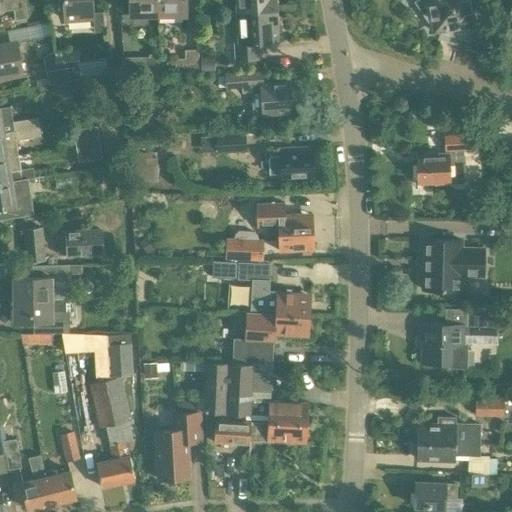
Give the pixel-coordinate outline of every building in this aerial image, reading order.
[(13,0),(16,19),(29,17),(26,0),(13,0)] [(65,0),(67,20),(95,17),(93,0),(65,0)] [(131,0),(132,12),(161,11),(160,0),(131,0)] [(160,0),(161,11),(188,10),(188,0),(160,0)] [(238,0),(239,10),(278,8),(277,0),(238,0)] [(469,38),(472,25),(474,24),(470,0),(419,0),(418,1),(434,25),(435,31),(441,30),(469,38)] [(236,58),(260,57),(260,41),(279,40),(278,26),(279,26),(278,8),(239,10),(240,41),(236,42),(236,58)] [(0,78),(24,74),(18,42),(0,44),(0,78)] [(55,62),(79,61),(78,49),(54,49),(54,53),(55,62)] [(176,72),(198,72),(198,49),(185,50),(185,58),(176,58),(176,72)] [(55,62),(54,53),(47,53),(43,59),(47,78),(35,80),(36,87),(108,74),(106,60),(79,61),(55,62)] [(121,72),(158,72),(158,53),(148,53),(148,56),(121,56),(121,72)] [(225,73),(217,73),(218,87),(226,87),(225,73)] [(252,113),(288,111),(288,105),(303,104),(302,80),(251,83),(252,113)] [(12,122),(10,106),(0,107),(0,132),(39,127),(37,117),(12,122)] [(138,134),(168,134),(168,116),(138,117),(138,134)] [(75,146),(100,142),(97,125),(72,129),(75,146)] [(0,158),(18,155),(16,140),(40,136),(39,127),(0,132),(0,158)] [(219,151),(246,151),(245,132),(218,133),(219,151)] [(465,182),(465,167),(464,148),(473,148),(473,133),(446,134),(447,155),(417,156),(418,180),(451,179),(452,182),(465,182)] [(151,136),(151,145),(159,145),(159,136),(151,136)] [(78,162),(102,158),(100,142),(75,146),(78,162)] [(282,156),(268,157),(269,173),(282,172),(282,173),(315,172),(314,152),(313,152),(313,146),(281,147),(282,156)] [(138,188),(158,186),(156,151),(136,153),(138,188)] [(20,169),(18,155),(0,158),(0,182),(35,177),(34,177),(33,167),(20,169)] [(0,207),(17,205),(22,204),(19,189),(46,184),(44,175),(34,177),(35,177),(0,182),(0,207)] [(134,203),(142,202),(142,194),(133,195),(134,203)] [(285,213),(285,201),(258,202),(258,224),(279,224),(280,249),(314,248),(314,238),(313,218),(301,218),(301,212),(285,213)] [(492,206),(492,217),(503,217),(502,206),(492,206)] [(28,255),(46,254),(43,228),(26,230),(28,255)] [(60,254),(102,251),(101,229),(58,232),(60,254)] [(258,238),(258,235),(253,230),(238,229),(234,233),(234,237),(226,237),(225,259),(262,260),(263,239),(258,238)] [(146,254),(157,248),(150,236),(140,242),(146,254)] [(463,239),(425,238),(423,288),(462,289),(462,275),(484,275),(485,247),(463,247),(463,239)] [(271,263),(213,260),(212,277),(237,278),(237,280),(251,280),(250,311),(276,312),(311,314),(311,296),(297,295),(297,291),(269,290),(271,263)] [(13,299),(68,298),(67,286),(67,265),(40,265),(40,276),(12,277),(13,299)] [(68,332),(68,310),(68,298),(13,299),(13,323),(41,322),(41,333),(68,332)] [(245,339),(233,338),(233,361),(271,362),(272,333),(294,334),(294,331),(310,331),(311,314),(276,312),(250,311),(246,311),(245,339)] [(497,325),(498,311),(468,311),(468,325),(497,325)] [(467,366),(467,343),(463,343),(464,325),(424,323),(423,361),(451,362),(451,366),(467,366)] [(130,333),(107,334),(109,375),(132,374),(130,333)] [(147,348),(141,347),(140,357),(150,358),(150,352),(147,348)] [(146,376),(156,376),(155,362),(145,362),(146,376)] [(272,366),(272,364),(207,362),(206,394),(196,394),(196,411),(199,411),(269,413),(269,420),(308,421),(308,405),(295,404),(296,401),(270,400),(271,381),(271,379),(272,366)] [(271,379),(271,381),(282,381),(283,367),(272,366),(271,379)] [(122,376),(89,384),(99,428),(106,426),(130,421),(130,420),(129,417),(131,417),(122,376)] [(495,385),(495,393),(504,393),(504,385),(495,385)] [(195,409),(195,398),(176,397),(176,409),(195,409)] [(503,416),(503,399),(475,398),(475,416),(503,416)] [(173,479),(173,477),(190,476),(188,441),(202,440),(200,411),(172,413),(173,429),(155,430),(158,478),(164,477),(164,480),(173,479)] [(457,425),(458,417),(439,417),(439,424),(418,423),(418,440),(480,443),(481,426),(457,425)] [(307,438),(308,421),(269,420),(268,423),(214,421),(214,443),(250,444),(250,440),(293,441),(293,438),(307,438)] [(0,429),(5,453),(8,469),(21,467),(16,439),(6,440),(3,424),(0,424),(0,429)] [(65,461),(80,458),(74,431),(60,434),(65,461)] [(105,443),(96,445),(100,461),(97,462),(102,486),(135,479),(129,455),(127,455),(124,439),(105,443)] [(480,454),(480,443),(418,440),(417,457),(456,458),(456,452),(468,452),(468,454),(480,454)] [(27,509),(52,503),(44,472),(44,471),(40,454),(28,457),(33,478),(20,482),(27,509)] [(254,456),(242,455),(241,468),(253,468),(254,456)] [(55,473),(54,468),(44,471),(44,472),(52,503),(76,496),(69,469),(55,473)] [(489,485),(489,473),(459,472),(459,485),(489,485)] [(457,496),(458,483),(417,481),(416,505),(446,506),(447,496),(457,496)]
